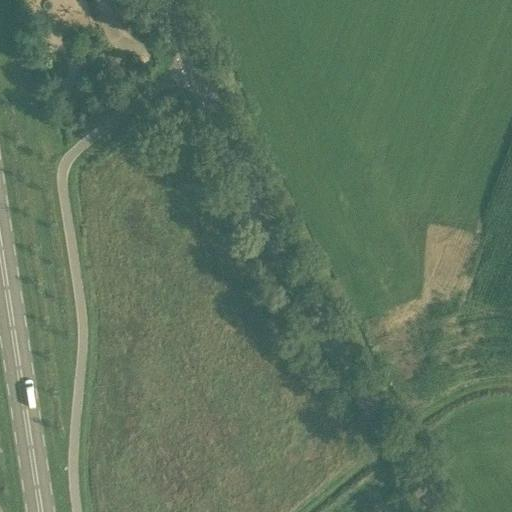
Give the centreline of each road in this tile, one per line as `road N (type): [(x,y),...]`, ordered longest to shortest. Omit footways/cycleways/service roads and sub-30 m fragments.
road 1 (tertiary): [(440,511),(247,187),(190,72),(168,0)]
road 2 (primary): [(40,511),(0,257)]
